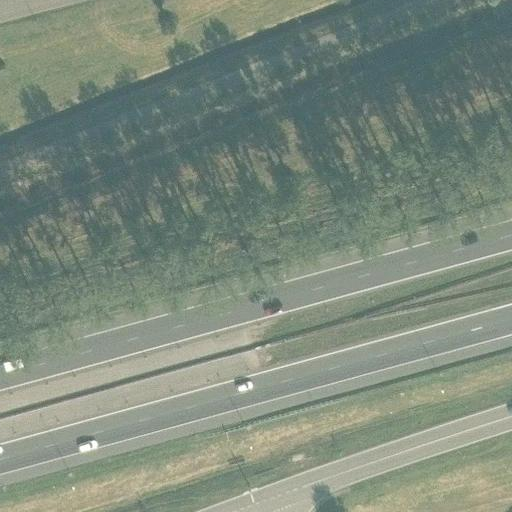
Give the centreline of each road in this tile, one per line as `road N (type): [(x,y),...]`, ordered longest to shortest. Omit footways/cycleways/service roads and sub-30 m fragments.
road 1 (motorway): [(511,237),(0,377)]
road 2 (motorway): [(0,462),(511,328)]
road 3 (secondary): [(255,504),(511,417)]
